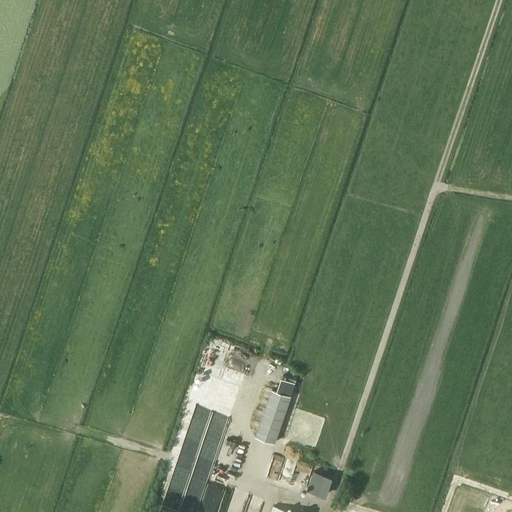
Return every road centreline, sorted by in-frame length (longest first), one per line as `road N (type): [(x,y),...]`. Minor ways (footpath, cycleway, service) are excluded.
road 1 (track): [(264,511),(271,493),(327,504),(436,183)]
road 2 (track): [(511,197),(436,183),(499,0)]
